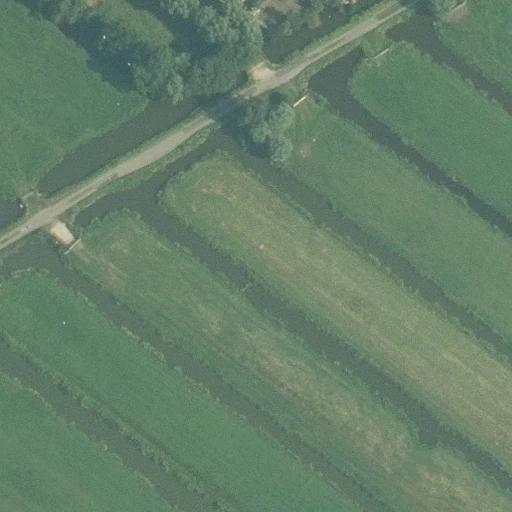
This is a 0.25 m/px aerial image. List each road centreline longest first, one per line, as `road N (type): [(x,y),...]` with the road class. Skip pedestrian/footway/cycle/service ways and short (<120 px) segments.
road 1 (unclassified): [(0,244),(409,0)]
road 2 (track): [(175,0),(252,59),(267,83)]
